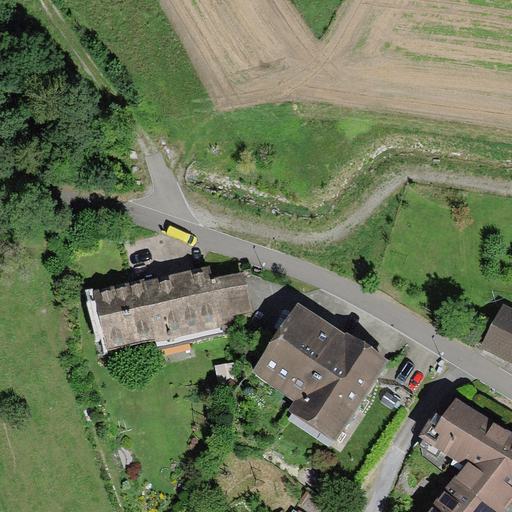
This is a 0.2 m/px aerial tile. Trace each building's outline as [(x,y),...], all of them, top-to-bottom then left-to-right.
[(209,265),(93,290),(95,300),(88,302),(97,343),(101,342),(103,351),(154,340),(155,347),(228,332),(226,324),(254,318),(244,272),(212,279),(209,265)] [(388,361),(299,304),(254,373),(297,401),(289,413),(335,442),(388,361)] [(511,309),(504,305),(481,349),(511,364),(511,309)] [(511,431),(456,397),(444,417),(436,411),(420,436),(464,466),(468,461),(511,493),(511,431)] [(504,511),(511,502),(511,493),(468,461),(464,466),(427,511),(504,511)]
